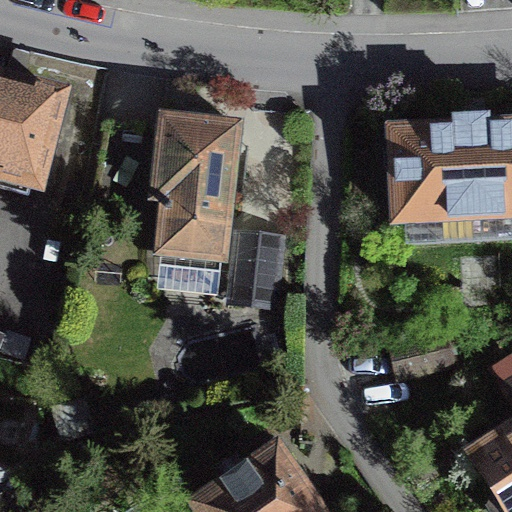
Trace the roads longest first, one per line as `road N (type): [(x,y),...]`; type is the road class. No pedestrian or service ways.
road 1 (residential): [(329,63),(321,347),(332,405),(409,511)]
road 2 (residential): [(0,10),(188,52),(329,63)]
road 3 (residential): [(329,63),(511,54)]
